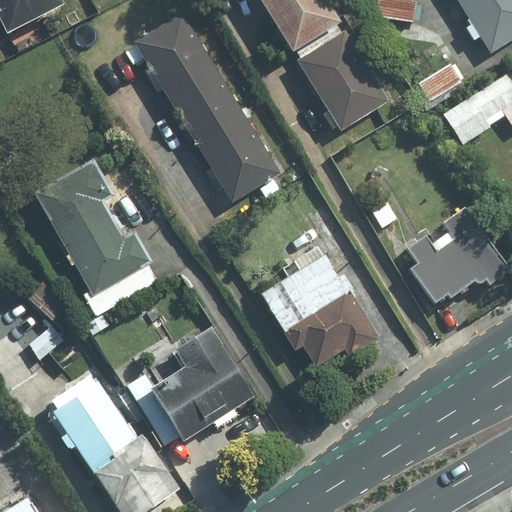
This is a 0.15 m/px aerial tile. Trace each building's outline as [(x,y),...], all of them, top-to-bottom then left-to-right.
[(67,1),(66,0),(0,0),(0,5),(12,29),(67,1)] [(333,0),(268,0),(296,47),(344,18),(333,0)] [(379,0),(378,17),(417,19),(418,0),(379,0)] [(511,0),(463,0),(494,49),(511,38),(511,0)] [(185,10),(137,39),(236,201),(284,172),(185,10)] [(348,28),(301,58),(345,127),(393,97),(348,28)] [(470,85),(454,60),(416,84),(432,109),(470,85)] [(511,74),(510,71),(446,112),(466,142),(506,116),(511,125),(511,74)] [(95,156),(35,191),(96,295),(155,260),(137,228),(125,235),(105,200),(117,193),(95,156)] [(400,220),(386,197),(368,209),(383,232),(400,220)] [(429,233),(409,247),(420,262),(413,267),(440,305),(486,273),(491,280),(511,266),(511,263),(470,205),(448,220),(459,236),(440,249),(429,233)] [(353,355),(380,339),(328,253),(264,292),(299,348),(306,344),(318,363),(347,345),(353,355)] [(68,307),(40,282),(27,296),(55,322),(68,307)] [(180,346),(191,363),(154,386),(187,438),(261,391),(218,323),(180,346)] [(53,324),(29,346),(44,362),(68,341),(53,324)] [(98,374),(55,403),(126,511),(145,511),(185,485),(147,430),(140,435),(98,374)] [(45,511),(33,493),(1,511),(45,511)]
